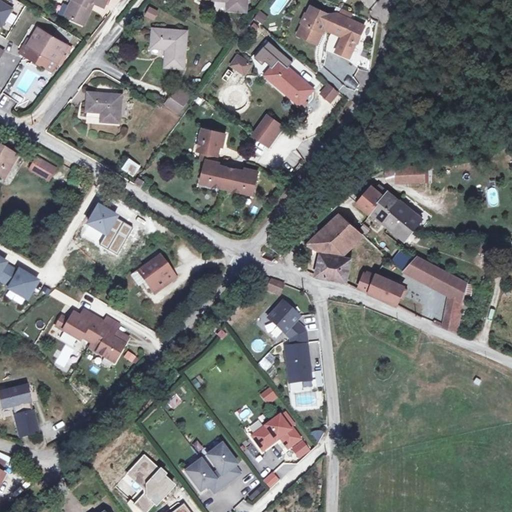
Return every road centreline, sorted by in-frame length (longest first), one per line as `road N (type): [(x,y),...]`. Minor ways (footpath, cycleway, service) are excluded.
road 1 (unclassified): [(249,255),(50,459),(0,447)]
road 2 (unclassified): [(249,255),(372,84),(392,0)]
road 3 (unclassified): [(33,133),(249,255)]
road 4 (unclassified): [(333,511),(334,407),(315,287)]
road 5 (unclassified): [(315,287),(379,304),(511,365)]
road 6 (unclassified): [(281,269),(329,211),(372,176)]
road 7 (residential): [(33,133),(111,31)]
